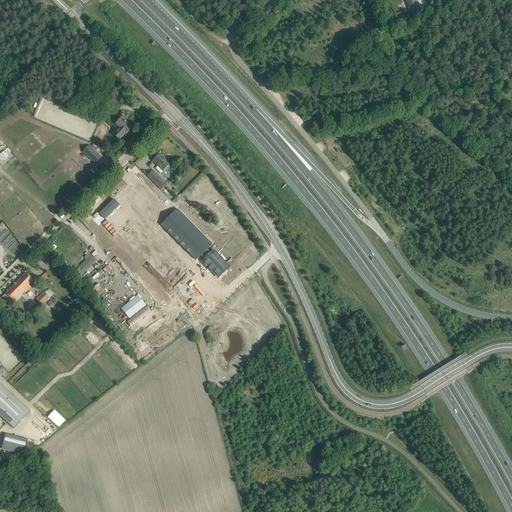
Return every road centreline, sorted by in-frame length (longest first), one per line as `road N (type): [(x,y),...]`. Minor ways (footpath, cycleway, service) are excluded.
road 1 (motorway): [(125,0),(330,224),(402,321),(511,507)]
road 2 (motorway): [(511,479),(394,286),(268,127),(145,0)]
road 3 (unclassified): [(511,318),(460,308),(423,286),(241,63),(232,49),(235,26),(275,0)]
road 4 (tertiary): [(511,347),(476,356),(402,401),(363,402),(341,383),(269,231),(204,145)]
road 5 (unclassified): [(0,282),(170,114)]
